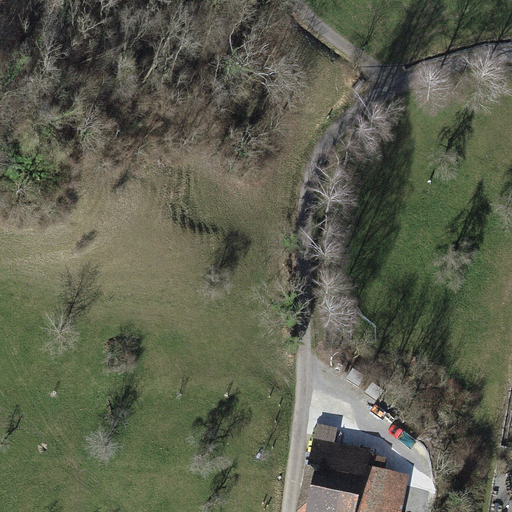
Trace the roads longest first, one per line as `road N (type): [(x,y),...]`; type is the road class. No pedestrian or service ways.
road 1 (residential): [(289,511),(304,395),(306,217),(319,154),(350,116),(389,87),(482,55),(511,55)]
road 2 (track): [(389,87),(296,0)]
